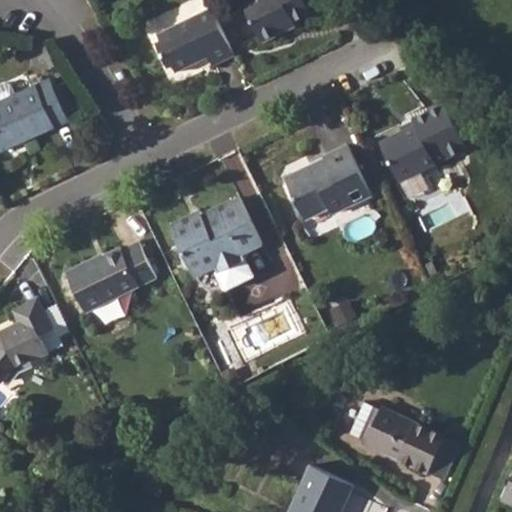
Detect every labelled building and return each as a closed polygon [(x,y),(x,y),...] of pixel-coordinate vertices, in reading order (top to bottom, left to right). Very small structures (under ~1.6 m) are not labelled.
[(317,9),(312,0),(251,0),(270,38),(303,22),(301,17),(317,9)] [(221,63),(245,51),(222,5),(166,31),(169,38),(165,40),(177,65),(182,63),(186,70),(206,59),(204,55),(216,50),(221,63)] [(0,127),(8,144),(35,130),(38,136),(79,116),(60,75),(24,92),(20,82),(14,80),(0,86),(0,127)] [(475,144),(453,100),(419,117),(423,123),(388,140),(406,177),(475,144)] [(381,190),(358,141),(331,153),(335,159),(321,165),(320,163),(294,176),(313,216),(338,204),(342,211),(381,190)] [(225,263),(227,268),(254,255),(251,249),(271,239),(249,194),(240,197),(239,195),(217,207),(218,208),(210,212),(212,217),(203,222),(198,212),(179,221),(204,272),(225,263)] [(95,302),(108,296),(164,272),(148,237),(130,246),(129,244),(113,251),(114,253),(99,260),(97,258),(77,268),(95,302)] [(51,307),(22,321),(3,327),(5,333),(0,337),(0,373),(3,376),(16,364),(36,354),(39,359),(53,351),(45,333),(60,326),(51,307)] [(368,441),(383,409),(366,402),(351,433),(368,441)] [(368,441),(367,443),(428,472),(429,470),(446,478),(461,444),(444,437),(445,435),(384,407),(383,409),(368,441)] [(269,417),(257,409),(251,418),(263,426),(269,417)] [(341,511),(355,484),(312,464),(290,511),(341,511)] [(511,477),(502,499),(511,503),(511,477)]
